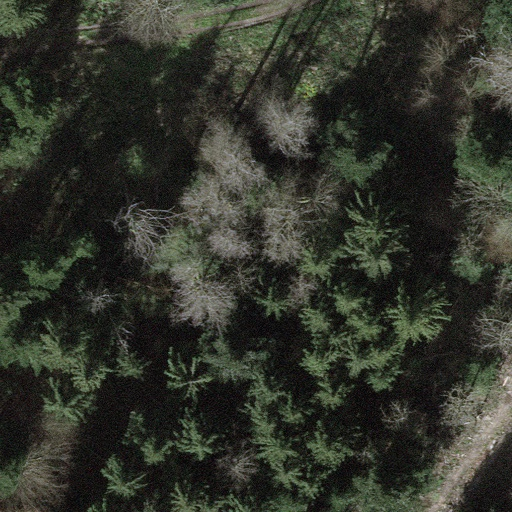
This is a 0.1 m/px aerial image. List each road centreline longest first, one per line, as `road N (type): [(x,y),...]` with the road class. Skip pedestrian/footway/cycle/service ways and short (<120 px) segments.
road 1 (track): [(0,45),(229,36),(288,25),(346,0)]
road 2 (track): [(511,397),(441,511)]
